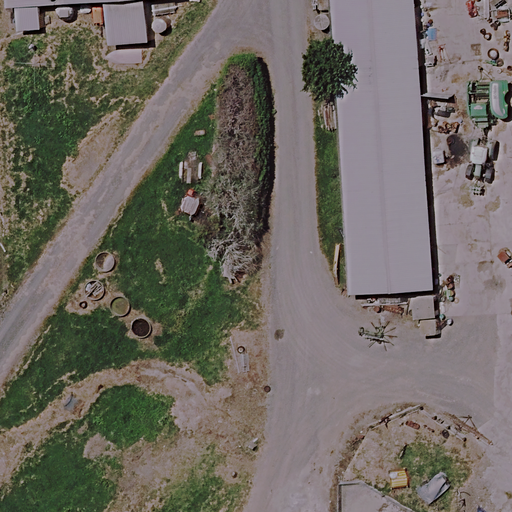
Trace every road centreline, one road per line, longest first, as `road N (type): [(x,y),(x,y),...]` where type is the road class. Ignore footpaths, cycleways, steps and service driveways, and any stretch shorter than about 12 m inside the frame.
road 1 (unknown): [(297,0),(311,345),(281,511)]
road 2 (unknown): [(52,297),(227,0)]
